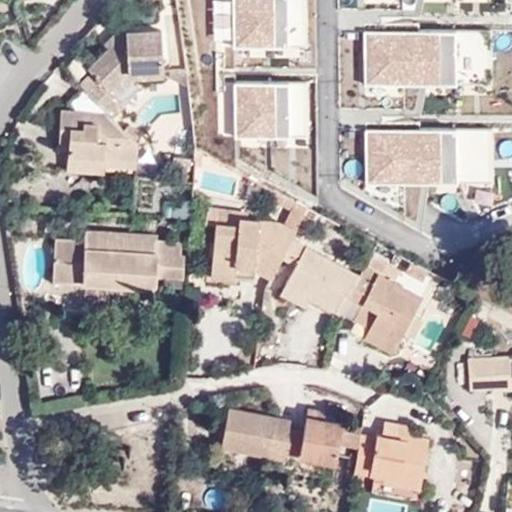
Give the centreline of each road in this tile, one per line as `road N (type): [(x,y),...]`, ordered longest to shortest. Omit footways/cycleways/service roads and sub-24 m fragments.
road 1 (residential): [(12,425),(291,376),(372,393)]
road 2 (residential): [(0,115),(100,0)]
